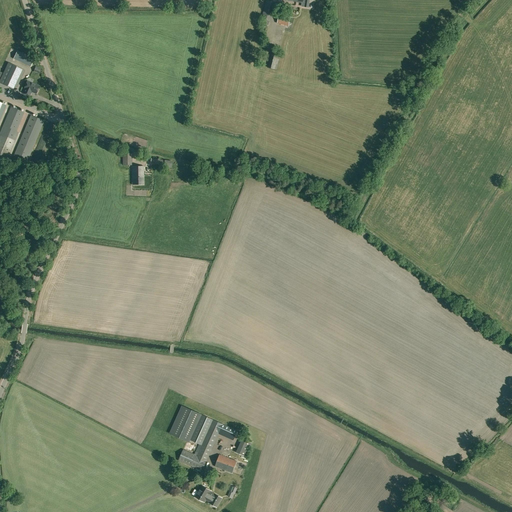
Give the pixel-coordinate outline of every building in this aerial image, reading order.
[(262,19),(261,23),(268,25),(269,21),(270,22),(275,3),(266,0),(262,19)] [(289,27),(291,18),(279,15),(277,24),(289,27)] [(31,67),(34,59),(17,51),(13,59),(31,67)] [(276,70),(280,54),(273,52),(268,68),(276,70)] [(0,79),(1,79),(0,80),(0,83),(15,90),(16,90),(15,90),(25,70),(8,63),(3,73),(0,71),(0,79)] [(36,93),(39,86),(27,81),(24,88),(25,89),(23,93),(30,96),(32,91),(36,93)] [(15,141),(13,140),(24,113),(11,107),(0,133),(0,159),(6,162),(15,141)] [(12,159),(25,165),(28,159),(44,121),(31,115),(12,159)] [(123,153),(123,165),(132,165),(132,154),(132,153),(123,153)] [(175,164),(172,163),(172,161),(165,160),(157,159),(151,159),(151,163),(156,164),(164,165),(164,167),(171,168),(174,168),(175,164)] [(144,184),(144,166),(132,166),(132,185),(144,185),(144,184)] [(179,461),(183,463),(202,471),(219,434),(233,441),(238,431),(223,424),(201,414),(182,405),(169,433),(189,442),(190,440),(199,444),(194,454),(188,451),(188,452),(184,450),(179,461)] [(354,438),(348,441),(351,447),(357,444),(354,438)] [(252,443),(243,439),(237,453),(246,457),(252,443)] [(232,473),(237,461),(220,455),(215,467),(232,473)] [(211,491),(202,486),(195,497),(205,502),(206,500),(211,502),(210,503),(217,507),(222,498),(215,494),(215,495),(211,492),(211,491)]
